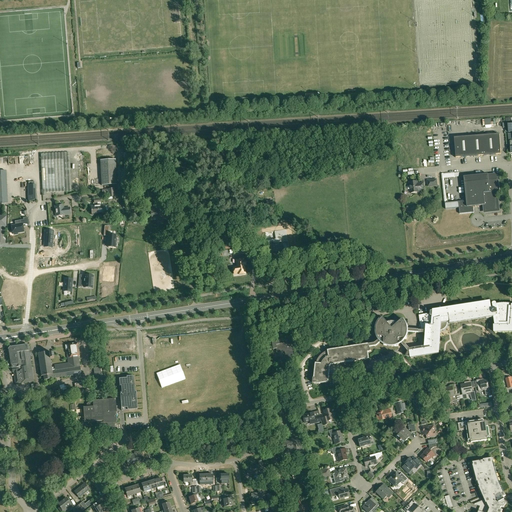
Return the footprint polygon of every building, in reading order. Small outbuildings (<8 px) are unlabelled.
[(499,134),(484,135),(486,156),(501,154),(499,134)] [(471,157),(486,156),(484,135),(469,137),(471,157)] [(417,141),(418,141),(419,148),(425,147),(424,140),(425,140),(424,136),(416,137),(417,141)] [(456,158),(471,157),(469,137),(454,138),(456,158)] [(86,190),(85,168),(41,169),(42,192),(86,190)] [(172,187),(171,179),(175,178),(173,170),(164,171),(167,188),(172,187)] [(500,194),(498,179),(498,173),(463,177),(466,201),(458,202),(444,203),(445,210),(459,208),(459,214),(474,212),(473,207),(474,206),(475,207),(477,207),(477,206),(484,205),(485,211),(498,210),(496,194),(500,194)] [(28,201),(36,201),(35,185),(34,182),(28,182),(28,185),(27,185),(28,201)] [(409,182),(410,193),(418,192),(417,191),(423,190),(423,183),(417,184),(416,182),(409,182)] [(147,189),(149,198),(159,196),(157,187),(147,189)] [(180,192),(180,198),(195,196),(194,190),(180,192)] [(98,213),(105,212),(109,212),(108,205),(101,206),(100,203),(100,198),(97,199),(97,203),(98,206),(98,213)] [(151,209),(151,212),(152,217),(157,216),(158,220),(163,219),(162,216),(168,215),(166,207),(166,206),(163,207),(163,204),(160,205),(160,204),(155,205),(155,206),(153,206),(153,209),(151,209)] [(64,215),(70,214),(70,208),(64,208),(63,205),(55,206),(56,216),(64,215)] [(27,218),(23,219),(23,221),(14,222),(15,226),(11,227),(12,235),(13,235),(14,236),(17,235),(17,234),(23,233),(22,227),(29,226),(27,218)] [(54,239),(55,235),(53,235),(53,231),(45,230),(45,235),(45,236),(45,237),(44,244),(52,244),(53,239),(54,239)] [(108,236),(108,248),(115,248),(116,244),(117,244),(118,240),(116,239),(116,236),(108,236)] [(246,254),(245,247),(234,249),(235,255),(246,254)] [(236,267),(233,267),(234,274),(238,274),(238,275),(240,274),(241,275),(243,274),(245,274),(244,265),(246,265),(246,261),(243,261),(243,259),(237,260),(237,265),(237,266),(236,267)] [(92,288),(93,276),(85,275),(84,287),(92,288)] [(71,292),(72,279),(64,279),(63,291),(71,292)] [(492,303),(493,307),(491,308),(490,302),(431,312),(430,314),(419,315),(420,325),(419,325),(419,330),(407,329),(407,328),(407,325),(406,325),(406,324),(405,323),(405,322),(404,321),(403,320),(402,319),(398,324),(397,323),(396,323),(395,322),(394,322),(393,322),(393,321),(392,321),(391,321),(390,322),(389,322),(387,323),(383,318),(382,319),(381,320),(380,321),(379,322),(378,323),(377,323),(377,326),(377,327),(376,328),(376,329),(376,330),(376,331),(376,332),(376,333),(376,337),(377,337),(378,338),(379,339),(379,340),(375,343),(368,344),(368,345),(330,351),(329,351),(327,352),(326,352),(324,353),(323,354),(321,355),(321,356),(320,356),(320,357),(319,358),(318,359),(317,360),(317,361),(317,362),(316,363),(316,364),(316,365),(316,366),(314,378),(313,378),(312,383),(316,383),(316,381),(318,382),(318,384),(328,383),(328,378),(330,367),(332,365),(333,365),(369,359),(368,352),(369,352),(371,351),(369,347),(376,346),(381,342),(382,343),(383,344),(383,345),(387,346),(388,346),(389,346),(390,346),(392,346),(393,346),(394,346),(398,346),(398,345),(399,344),(400,344),(401,343),(408,351),(406,356),(408,357),(410,357),(438,353),(439,331),(440,331),(441,331),(442,331),(443,330),(444,330),(444,329),(445,329),(445,328),(446,327),(447,326),(447,325),(447,324),(447,323),(447,322),(450,321),(450,323),(493,316),(494,320),(492,320),(490,321),(488,323),(487,325),(487,327),(487,329),(488,332),(490,333),(492,334),(493,334),(493,333),(493,332),(494,332),(494,331),(511,330),(511,302),(510,302),(509,304),(500,304),(496,304),(496,303),(495,302),(493,303),(492,303)] [(291,345),(292,345),(291,336),(284,337),(285,343),(279,344),(279,341),(271,342),(273,349),(276,349),(277,353),(286,351),(286,355),(285,355),(285,360),(292,359),(291,355),(293,355),(291,345)] [(55,367),(51,368),(53,378),(76,375),(75,368),(80,367),(79,356),(80,356),(78,343),(68,344),(68,345),(65,345),(66,350),(69,349),(69,355),(67,355),(68,363),(55,365),(55,367)] [(34,382),(32,370),(28,345),(10,348),(9,349),(11,367),(12,368),(12,373),(13,372),(15,384),(21,383),(21,384),(32,382),(34,382)] [(53,378),(51,368),(50,359),(54,358),(53,353),(49,354),(49,352),(38,354),(41,376),(43,376),(44,380),(51,379),(53,378)] [(120,393),(117,393),(115,393),(115,399),(120,399),(121,411),(137,409),(136,391),(135,391),(134,376),(126,377),(127,378),(119,379),(120,393)] [(476,380),(478,387),(475,387),(476,389),(478,389),(478,391),(482,390),(482,391),(485,390),(486,395),(490,394),(487,379),(483,380),(482,379),(476,380)] [(460,397),(463,397),(463,400),(468,399),(467,395),(470,394),(472,401),(476,400),(475,392),(473,392),(471,381),(465,383),(465,384),(460,385),(462,395),(460,395),(460,397)] [(459,395),(458,395),(455,384),(449,386),(450,387),(445,388),(448,402),(452,402),(452,401),(457,400),(457,401),(461,400),(459,395)] [(87,407),(83,407),(84,422),(96,422),(97,431),(100,431),(100,433),(109,432),(109,431),(115,430),(115,422),(116,422),(116,416),(117,416),(117,414),(116,414),(116,413),(115,399),(110,400),(93,401),(90,401),(87,404),(87,407)] [(401,401),(400,402),(395,403),(398,414),(404,412),(401,401)] [(333,419),(332,417),(333,416),(334,416),(333,413),(332,413),(331,413),(330,409),(323,411),(325,417),(322,418),(323,425),(329,424),(328,421),(333,419)] [(377,414),(376,414),(377,419),(378,419),(378,420),(389,417),(388,415),(391,414),(389,409),(383,410),(379,411),(380,412),(377,413),(377,414)] [(304,423),(314,420),(315,423),(321,422),(319,415),(313,417),(312,412),(300,416),(302,420),(303,420),(304,423)] [(490,437),(488,426),(486,427),(485,422),(483,422),(483,420),(458,424),(459,431),(466,430),(468,440),(471,440),(471,442),(488,440),(487,437),(490,437)] [(426,435),(426,438),(436,436),(434,426),(427,427),(427,425),(421,427),(422,435),(426,435)] [(398,434),(395,436),(403,443),(405,441),(407,441),(407,439),(409,437),(406,433),(408,431),(404,428),(400,432),(398,432),(398,434)] [(335,429),(329,431),(330,437),(333,436),(335,444),(343,442),(342,438),(343,438),(341,431),(336,433),(335,429)] [(371,444),(369,437),(370,437),(369,433),(362,435),(363,439),(358,440),(360,447),(371,444)] [(300,453),(299,449),(299,447),(300,447),(300,443),(298,443),(297,438),(291,439),(291,441),(284,442),(285,448),(293,447),(294,454),(300,453)] [(426,462),(431,457),(432,458),(435,455),(434,454),(429,451),(432,447),(436,447),(436,443),(428,445),(429,448),(428,449),(420,457),(426,462)] [(332,449),(333,454),(336,453),(338,462),(347,459),(345,453),(347,452),(346,449),(340,450),(339,447),(332,449)] [(142,464),(145,463),(142,450),(134,452),(134,454),(126,457),(126,459),(125,460),(127,460),(128,465),(140,462),(140,464),(142,463),(142,464)] [(377,464),(376,461),(381,455),(379,453),(370,456),(370,457),(363,459),(365,467),(377,464)] [(416,469),(420,465),(415,460),(413,462),(409,458),(404,463),(411,470),(414,467),(416,469)] [(506,502),(504,500),(503,497),(506,496),(504,494),(497,478),(493,461),(493,458),(483,460),(472,463),(472,465),(477,484),(484,500),(475,504),(481,507),(478,511),(501,511),(502,510),(500,509),(501,506),(502,507),(503,507),(504,507),(505,506),(505,505),(506,504),(506,502)] [(267,473),(266,468),(269,467),(268,464),(265,465),(265,468),(263,468),(262,465),(259,465),(250,467),(251,470),(247,471),(247,475),(252,474),(252,473),(263,472),(263,474),(267,473)] [(309,478),(306,468),(305,464),(301,466),(302,469),(291,472),(293,480),(305,477),(306,479),(308,479),(309,478)] [(331,477),(329,469),(329,468),(316,471),(319,480),(331,477)] [(334,471),(336,478),(340,477),(341,480),(348,478),(345,468),(334,471)] [(371,480),(375,476),(370,471),(366,475),(371,480)] [(401,473),(399,476),(395,472),(388,479),(395,486),(400,481),(402,483),(407,479),(401,473)] [(220,480),(221,480),(221,484),(228,484),(228,480),(229,480),(228,474),(220,474),(220,480)] [(184,482),(188,482),(188,486),(192,486),(191,482),(192,482),(191,475),(183,476),(184,482)] [(137,484),(136,478),(119,480),(119,486),(137,484)] [(161,478),(155,480),(157,488),(163,486),(161,478)] [(155,480),(148,482),(151,490),(157,488),(155,480)] [(144,492),(151,490),(148,482),(142,484),(144,492)] [(89,490),(84,484),(74,492),(79,498),(89,490)] [(393,494),(388,488),(383,484),(376,492),(383,500),(387,496),(389,498),(393,494)] [(138,485),(131,487),(134,495),(140,493),(138,485)] [(127,497),(134,495),(131,487),(125,489),(127,497)] [(252,501),(251,501),(252,505),(256,505),(255,500),(265,499),(263,488),(257,489),(258,493),(251,494),(252,501)] [(337,492),(336,488),(329,490),(331,497),(338,495),(339,499),(349,497),(347,489),(337,492)] [(275,493),(267,495),(268,503),(276,502),(275,493)] [(196,495),(189,497),(191,504),(201,501),(200,497),(199,498),(198,495),(196,495)] [(448,508),(450,508),(453,507),(449,495),(444,497),(448,508)] [(366,511),(369,511),(376,506),(377,507),(379,505),(372,497),(362,507),(366,511)] [(57,506),(59,509),(58,510),(59,511),(65,511),(66,511),(72,506),(70,503),(70,502),(68,499),(67,499),(66,498),(57,506)] [(220,502),(223,501),(224,507),(232,506),(231,498),(223,499),(223,498),(219,499),(220,502)] [(312,511),(314,508),(313,503),(311,498),(305,500),(305,501),(301,502),(301,501),(297,503),(293,505),(295,511),(299,511),(308,509),(308,510),(311,511),(312,511)] [(161,502),(164,511),(171,508),(169,502),(167,503),(166,500),(161,502)] [(408,510),(410,511),(413,511),(418,507),(416,505),(417,503),(413,500),(403,509),(406,511),(408,510)] [(83,502),(78,505),(82,511),(87,507),(83,502)] [(92,506),(94,509),(95,508),(97,511),(102,511),(105,510),(101,504),(99,506),(97,503),(92,506)]
